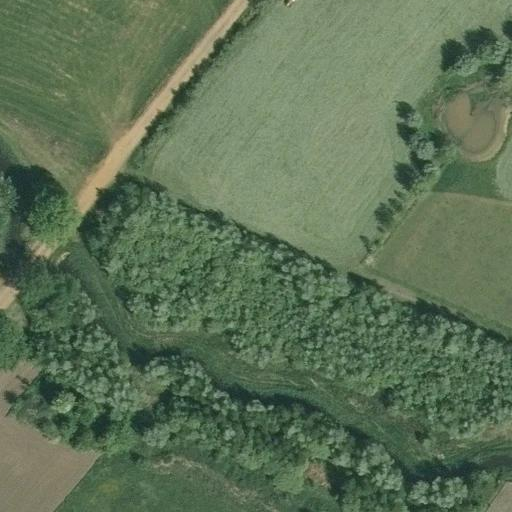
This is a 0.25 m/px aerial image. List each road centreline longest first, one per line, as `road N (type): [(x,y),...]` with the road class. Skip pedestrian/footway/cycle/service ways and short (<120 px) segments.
road 1 (track): [(100,178),(244,0)]
road 2 (track): [(0,304),(100,178)]
